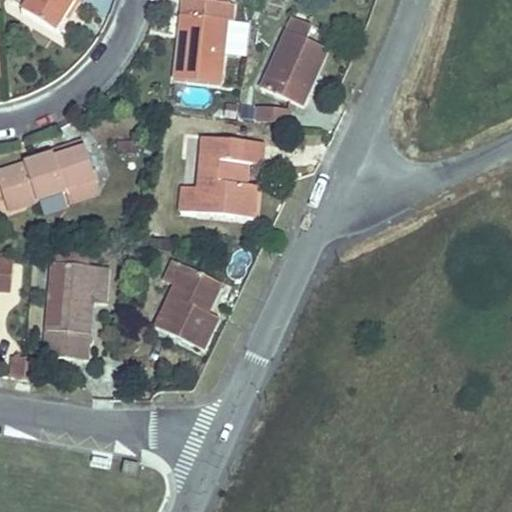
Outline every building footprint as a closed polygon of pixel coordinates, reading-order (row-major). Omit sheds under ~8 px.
[(30,0),(22,14),(55,31),(71,5),(77,8),(81,0),(30,0)] [(183,41),(180,77),(223,80),(227,19),(239,20),(240,3),(193,0),(184,0),(184,15),(188,16),(187,41),(183,41)] [(298,14),(264,85),(305,104),(311,89),(306,86),(314,67),(320,70),(330,47),(310,38),(317,23),(298,14)] [(254,103),(253,121),(285,124),(286,106),(254,103)] [(186,183),(184,211),(256,216),(258,185),(236,183),(237,162),(262,164),(263,141),(207,136),(203,184),(186,183)] [(14,208),(65,190),(64,188),(95,177),(83,146),(56,156),(52,152),(1,171),(14,208)] [(64,188),(65,190),(69,203),(100,193),(95,177),(64,188)] [(64,196),(40,204),(44,217),(68,208),(64,196)] [(0,259),(0,288),(16,288),(16,260),(0,259)] [(88,303),(91,268),(55,266),(49,356),(90,357),(95,303),(88,303)] [(105,268),(91,268),(88,303),(95,303),(102,303),(105,268)] [(186,269),(160,326),(206,345),(218,316),(204,311),(217,281),(186,269)]
